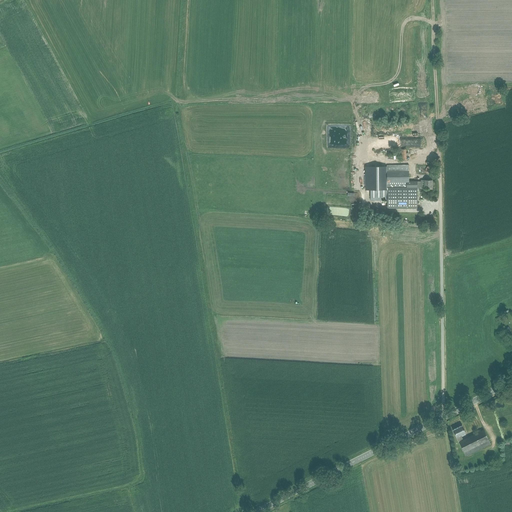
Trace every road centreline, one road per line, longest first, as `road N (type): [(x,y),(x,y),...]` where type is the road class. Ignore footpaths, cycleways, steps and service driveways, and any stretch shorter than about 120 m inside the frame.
road 1 (unclassified): [(443,416),(440,168)]
road 2 (secondary): [(258,511),(443,416)]
road 3 (track): [(440,168),(434,0)]
